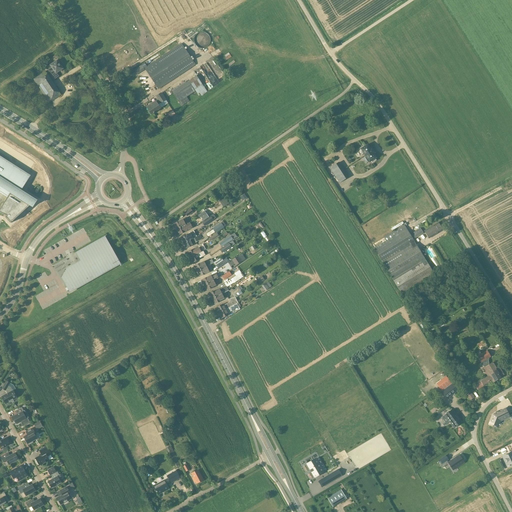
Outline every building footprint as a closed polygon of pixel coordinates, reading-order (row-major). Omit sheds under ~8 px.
[(144,68),(159,89),(195,66),(195,65),(196,65),(182,43),(144,68)] [(51,65),(48,67),(49,69),(48,69),(54,79),(58,76),(56,73),(63,69),(59,63),(59,62),(58,60),(57,60),(55,61),(55,63),(51,65)] [(136,75),(145,70),(142,65),(133,71),(136,75)] [(49,103),(61,95),(45,71),(34,79),(49,103)] [(179,102),(196,91),(188,79),(171,90),(179,102)] [(161,103),(166,100),(161,93),(157,96),(159,99),(161,103)] [(160,108),(158,105),(161,103),(159,99),(156,101),(147,107),(151,114),(160,108)] [(367,145),(361,149),(359,150),(362,155),(364,153),(369,162),(371,161),(372,163),(376,160),(375,159),(376,158),(373,154),(375,153),(371,148),(370,149),(367,145)] [(0,190),(9,196),(8,197),(0,209),(0,212),(4,214),(6,215),(7,215),(6,217),(6,216),(6,217),(11,223),(12,223),(11,222),(12,222),(31,205),(33,206),(36,202),(20,191),(29,176),(0,157),(0,190)] [(340,183),(347,178),(337,163),(330,168),(340,183)] [(220,201),(224,207),(230,204),(225,197),(220,201)] [(215,218),(213,215),(202,223),(204,226),(213,220),(215,218)] [(177,229),(190,223),(187,217),(174,224),(175,226),(174,226),(174,227),(175,229),(176,229),(177,229)] [(190,223),(177,229),(177,230),(176,230),(176,231),(177,233),(178,233),(178,232),(179,235),(186,231),(185,230),(192,227),(190,223)] [(224,227),(221,223),(212,228),(215,233),(224,227)] [(429,238),(443,230),(438,223),(424,231),(429,238)] [(382,262),(396,284),(402,295),(435,274),(426,260),(415,242),(407,228),(374,248),(382,262)] [(184,243),(197,236),(194,231),(181,238),(184,243)] [(200,235),(197,236),(184,243),(186,248),(193,245),(192,244),(196,243),(202,239),(200,235)] [(233,239),(231,236),(219,244),(222,247),(233,239)] [(72,269),(67,269),(62,278),(70,292),(121,264),(111,247),(105,237),(76,253),(79,259),(82,263),(77,266),(72,269)] [(233,245),(231,242),(224,247),(226,250),(231,247),(233,245)] [(190,257),(203,251),(206,249),(207,248),(205,244),(201,246),(195,250),(194,249),(188,252),(190,257)] [(203,251),(190,257),(193,262),(199,259),(199,258),(205,255),(203,251)] [(236,266),(246,259),(242,253),(238,256),(232,260),(236,266)] [(218,268),(229,261),(227,258),(223,260),(221,258),(214,262),(218,268)] [(197,271),(210,265),(214,263),(212,259),(209,261),(208,260),(202,264),(201,263),(195,266),(197,271)] [(210,265),(197,271),(200,277),(209,272),(209,271),(212,269),(210,265)] [(222,276),(224,280),(231,275),(229,271),(222,276)] [(212,299),(225,292),(229,291),(227,287),(234,283),(244,276),(241,272),(231,279),(225,283),(226,286),(216,291),(216,290),(210,293),(212,299)] [(204,285),(217,278),(215,274),(211,276),(211,275),(208,276),(202,280),(203,282),(202,282),(202,283),(203,285),(204,284),(204,285)] [(220,283),(217,278),(204,285),(207,290),(214,287),(213,287),(216,285),(220,283)] [(265,292),(272,287),(268,281),(261,285),(265,292)] [(225,292),(212,299),(215,304),(221,301),(221,300),(227,297),(225,292)] [(238,296),(236,294),(235,295),(234,296),(235,296),(228,299),(230,302),(224,305),(223,304),(217,307),(219,313),(237,304),(238,303),(236,298),(238,296)] [(237,304),(219,313),(222,318),(228,315),(228,313),(232,311),(234,313),(240,309),(237,304)] [(492,372),(497,369),(493,362),(489,365),(488,358),(491,357),(487,350),(477,356),(481,363),(480,364),(485,367),(489,375),(492,373),(492,372)] [(477,390),(483,386),(490,382),(489,380),(491,378),(493,382),(502,377),(502,376),(497,369),(492,372),(492,373),(489,375),(480,381),(474,385),(477,390)] [(456,389),(448,379),(446,376),(436,383),(438,386),(446,397),(456,389)] [(13,400),(17,398),(13,390),(13,391),(11,388),(8,386),(10,383),(7,381),(2,389),(5,390),(6,390),(8,393),(2,397),(6,404),(10,402),(14,400),(13,400)] [(469,390),(464,393),(469,401),(472,399),(474,398),(469,390)] [(23,427),(30,423),(28,418),(29,418),(25,410),(24,411),(22,407),(15,411),(17,414),(13,417),(17,424),(20,422),(23,427)] [(444,415),(454,428),(462,422),(452,409),(444,415)] [(491,415),(488,423),(494,426),(496,421),(507,416),(504,409),(491,415)] [(40,421),(34,425),(37,430),(43,426),(40,421)] [(32,441),(37,439),(35,435),(36,434),(33,428),(26,432),(28,435),(24,437),(26,440),(25,441),(27,444),(27,443),(28,444),(28,443),(29,445),(33,443),(32,441)] [(0,447),(1,449),(10,444),(10,443),(9,441),(7,438),(0,441),(0,440),(0,447)] [(40,451),(42,455),(36,458),(39,465),(41,465),(50,461),(47,456),(51,454),(47,446),(40,451)] [(174,463),(176,467),(180,465),(171,446),(166,448),(174,464),(174,463)] [(508,467),(511,464),(511,453),(511,452),(508,453),(502,456),(508,467)] [(9,464),(19,459),(17,456),(18,456),(16,453),(15,454),(15,453),(8,456),(7,453),(1,457),(4,462),(7,461),(9,464)] [(462,465),(458,458),(446,465),(449,472),(462,465)] [(316,462),(308,467),(316,479),(324,474),(316,462)] [(23,478),(27,476),(22,465),(10,472),(14,478),(17,477),(19,481),(23,479),(23,478)] [(56,472),(53,467),(48,470),(51,476),(53,479),(48,481),(52,488),(61,483),(58,476),(60,476),(57,472),(56,472)] [(342,476),(338,469),(318,481),(322,488),(342,476)] [(181,478),(177,470),(167,476),(171,483),(181,478)] [(204,480),(198,470),(191,474),(197,484),(204,480)] [(169,489),(164,480),(154,486),(158,495),(169,489)] [(26,496),(36,491),(34,488),(35,487),(33,485),(32,484),(26,488),(24,485),(18,488),(21,494),(24,492),(26,496)] [(67,487),(60,491),(62,494),(61,495),(61,496),(59,497),(57,498),(59,501),(58,502),(59,504),(60,504),(61,505),(64,503),(65,504),(68,502),(68,501),(71,499),(73,498),(70,491),(69,492),(67,487)] [(347,499),(347,498),(341,489),(327,498),(333,507),(347,499)] [(0,505),(9,501),(4,492),(0,493),(0,505)] [(34,510),(44,505),(42,502),(43,502),(41,499),(40,499),(33,502),(32,499),(26,503),(29,508),(32,506),(34,510)]
